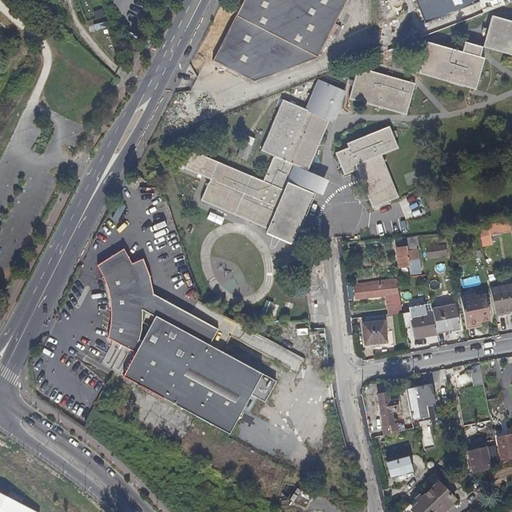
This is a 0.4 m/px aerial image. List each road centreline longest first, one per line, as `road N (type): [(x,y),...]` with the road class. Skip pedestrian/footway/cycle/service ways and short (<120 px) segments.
road 1 (secondary): [(0,396),(205,0)]
road 2 (secondary): [(188,0),(16,328)]
road 3 (primary): [(144,511),(88,458),(0,396)]
road 4 (residential): [(342,378),(511,344)]
road 5 (primary): [(0,421),(121,511)]
road 6 (residential): [(373,511),(342,378)]
road 7 (residential): [(328,244),(342,378)]
